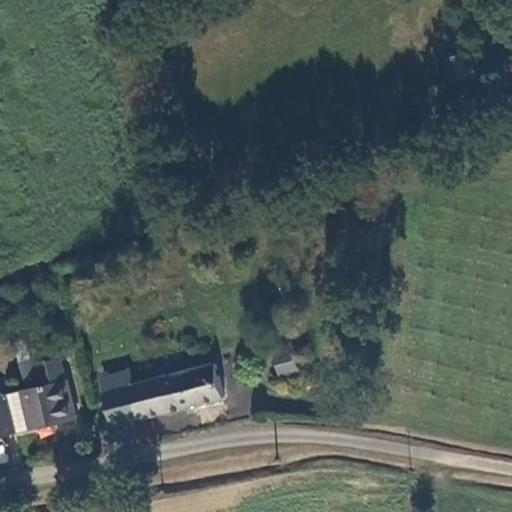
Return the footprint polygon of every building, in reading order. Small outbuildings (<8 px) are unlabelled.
[(51,324),(69,320),(62,292),(45,297),(51,324)] [(294,345),(277,350),(284,378),(301,373),(294,345)] [(75,416),(61,354),(39,360),(41,366),(45,384),(0,394),(0,432),(16,429),(13,420),(31,416),(51,412),(53,421),(75,416)] [(115,422),(224,396),(215,363),(137,384),(127,386),(105,383),(115,422)] [(105,383),(127,386),(137,384),(134,373),(104,379),(105,383)] [(33,425),(31,416),(13,420),(16,429),(33,425)]
